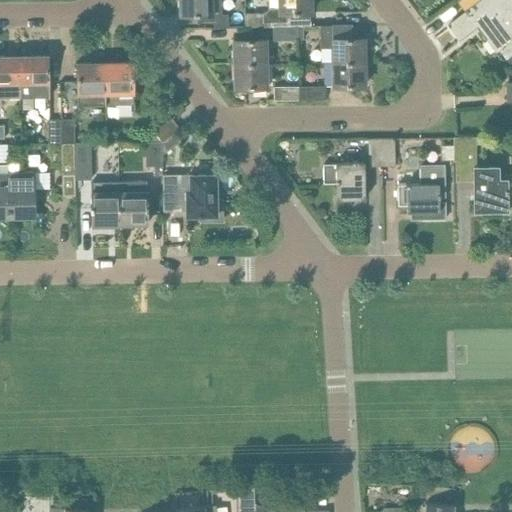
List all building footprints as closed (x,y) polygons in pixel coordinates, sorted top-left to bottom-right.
[(179,0),(180,16),(197,15),(197,23),(214,23),(214,28),(228,27),(228,15),(221,15),(220,0),(179,0)] [(311,13),(310,0),(278,0),(279,8),(269,8),(263,14),(245,14),(246,27),(271,26),(271,23),(286,22),(286,14),(311,13)] [(458,38),(483,19),(488,26),(481,31),(498,53),(502,50),(510,61),(511,58),(511,0),(481,0),(448,26),(458,38)] [(332,63),(364,62),(364,38),(352,38),(352,25),(324,25),(319,25),(320,48),(332,48),(332,63)] [(298,26),(272,27),(273,41),(298,40),(298,26)] [(234,65),(265,64),(265,39),(233,40),(234,65)] [(0,98),(20,98),(20,56),(0,56),(0,98)] [(48,56),(20,56),(20,98),(49,98),(48,56)] [(105,92),(105,103),(133,102),(133,62),(105,63),(105,92)] [(364,62),(332,63),(333,87),(365,86),(364,62)] [(105,92),(105,63),(77,63),(78,103),(105,103),(105,92)] [(265,64),(234,65),(235,88),(266,88),(265,64)] [(273,87),(274,100),(299,100),(299,86),(273,87)] [(325,86),(299,86),(299,100),(325,99),(325,86)] [(162,142),(174,133),(179,129),(171,118),(154,132),(162,142)] [(48,120),(48,144),(61,143),(61,119),(48,120)] [(74,143),(74,119),(61,119),(61,143),(74,143)] [(174,133),(162,142),(162,154),(180,141),(174,133)] [(476,160),(475,137),(453,137),(454,160),(476,160)] [(381,139),(382,166),(395,166),(394,138),(381,139)] [(382,166),(381,139),(368,139),(368,166),(382,166)] [(162,166),(162,154),(162,142),(146,142),(146,166),(162,166)] [(75,191),(74,167),(74,143),(61,143),(62,191),(75,191)] [(74,143),(74,167),(74,180),(90,180),(90,167),(90,143),(74,143)] [(336,199),(365,199),(364,163),(335,163),(335,164),(323,164),(323,183),(336,182),(336,199)] [(20,164),(8,165),(8,173),(9,218),(34,218),(34,188),(49,188),(48,173),(20,173),(20,164)] [(407,212),(421,212),(421,220),(445,219),(445,201),(439,201),(438,197),(445,197),(444,165),(421,166),(421,184),(406,184),(406,185),(397,185),(398,206),(407,206),(407,212)] [(511,175),(498,175),(498,167),(473,167),(474,211),(511,210),(511,175)] [(0,218),(9,218),(8,173),(0,173),(0,218)] [(222,200),(216,200),(215,175),(186,176),(179,176),(179,182),(164,182),(164,210),(180,210),(180,207),(187,207),(187,215),(198,215),(198,216),(201,216),(201,221),(222,221),(222,200)] [(118,181),(90,182),(91,192),(91,225),(92,225),(92,228),(107,228),(107,225),(119,224),(119,191),(118,181)] [(147,181),(118,181),(119,191),(119,224),(147,224),(147,191),(147,181)] [(238,489),(238,506),(255,506),(255,488),(238,489)] [(425,503),(424,511),(452,511),(453,505),(425,503)]
